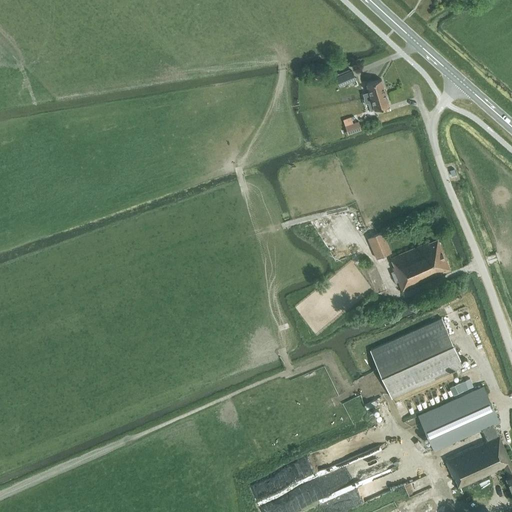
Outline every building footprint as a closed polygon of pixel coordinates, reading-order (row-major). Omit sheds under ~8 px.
[(340,86),(355,79),(352,71),(336,77),(340,86)] [(364,98),(385,92),(381,79),(366,84),(369,92),(362,94),(364,98)] [(389,105),(385,92),(364,98),(365,103),(372,101),(374,109),(389,105)] [(361,129),(358,121),(352,123),(352,122),(344,124),(347,134),(361,129)] [(379,257),(391,252),(383,231),(370,236),(379,257)] [(450,269),(437,238),(390,257),(394,266),(392,267),(394,271),(391,272),(395,282),(398,281),(402,291),(441,274),(441,273),(450,269)] [(463,366),(441,317),(369,349),(391,398),(463,366)] [(483,386),(418,415),(434,451),(481,430),(486,442),(445,460),(454,479),(455,479),(459,487),(504,467),(508,477),(506,478),(511,492),(511,464),(494,425),(499,422),(483,386)] [(289,463),(284,465),(290,481),(295,479),(289,463)]
